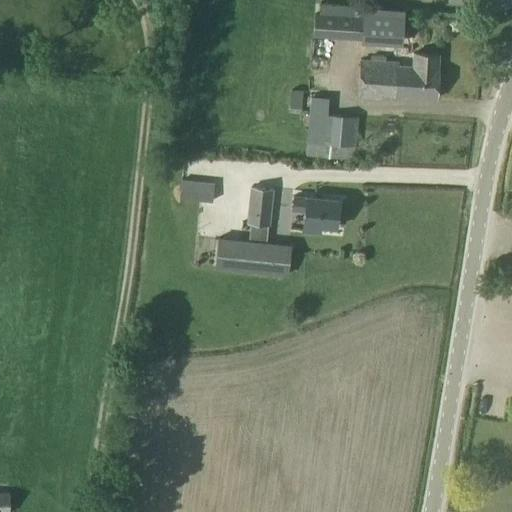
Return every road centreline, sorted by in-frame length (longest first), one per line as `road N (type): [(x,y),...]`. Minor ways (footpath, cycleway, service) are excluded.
road 1 (unknown): [(99,511),(148,93),(140,0)]
road 2 (unclassified): [(428,511),(494,121),(511,78)]
